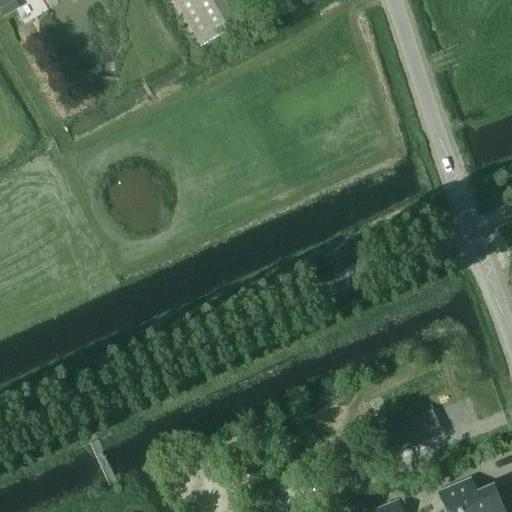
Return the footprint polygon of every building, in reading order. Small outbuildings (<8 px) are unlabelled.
[(10,0),(1,0),(0,1),(0,12),(3,18),(16,10),(10,0)] [(244,23),(230,0),(174,0),(202,48),(244,23)] [(336,278),(354,269),(349,258),(331,268),(336,278)] [(420,418),(380,436),(390,458),(408,450),(406,446),(428,436),(420,418)] [(268,482),(257,458),(232,470),(244,493),(268,482)] [(446,511),(504,511),(494,486),(478,493),(472,479),(438,494),(446,511)] [(402,511),(399,502),(375,511),(402,511)]
